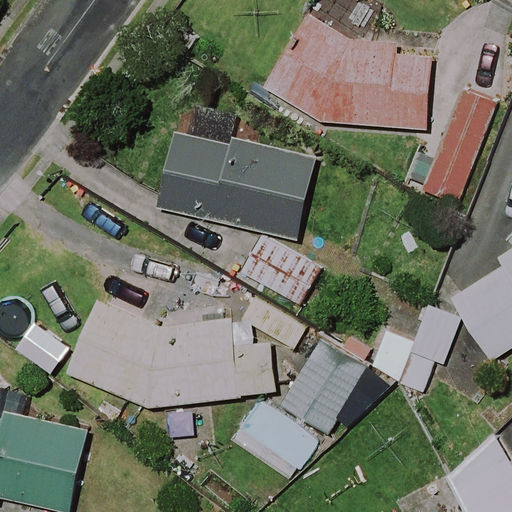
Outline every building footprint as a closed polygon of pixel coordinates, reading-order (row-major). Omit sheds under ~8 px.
[(436,57),(301,20),(280,97),(428,137),(414,186),(468,200),(494,103),(428,85),(436,57)] [(316,155),(167,128),(151,208),(261,234),(241,275),(304,306),(325,265),(298,252),(316,155)] [(511,250),(497,260),(501,266),(448,300),(488,363),(511,347),(511,250)] [(83,297),(54,374),(149,409),(274,393),(267,340),(233,344),(230,320),(167,328),(83,297)] [(461,322),(428,306),(410,341),(389,331),(369,369),(422,396),(461,322)] [(362,380),(321,350),(279,406),(320,436),(362,380)] [(71,511),(86,431),(0,415),(0,500),(62,511),(71,511)] [(447,480),(462,511),(511,511),(511,464),(496,436),(447,480)]
